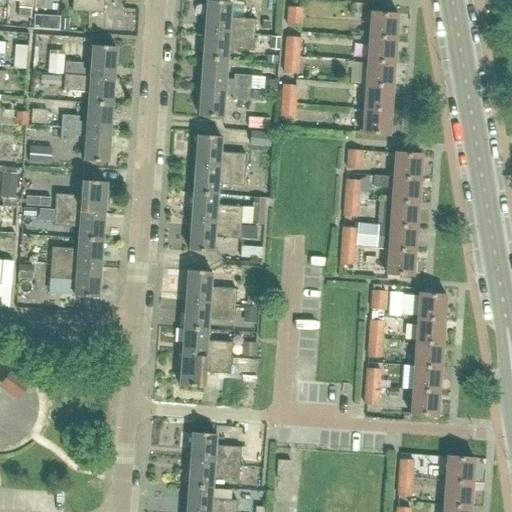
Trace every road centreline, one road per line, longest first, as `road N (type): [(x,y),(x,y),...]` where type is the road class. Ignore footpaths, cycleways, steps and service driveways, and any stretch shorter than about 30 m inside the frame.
road 1 (residential): [(511,435),(128,409)]
road 2 (tertiary): [(511,362),(450,0)]
road 3 (residential): [(133,325),(156,0)]
road 4 (residential): [(0,317),(133,325)]
